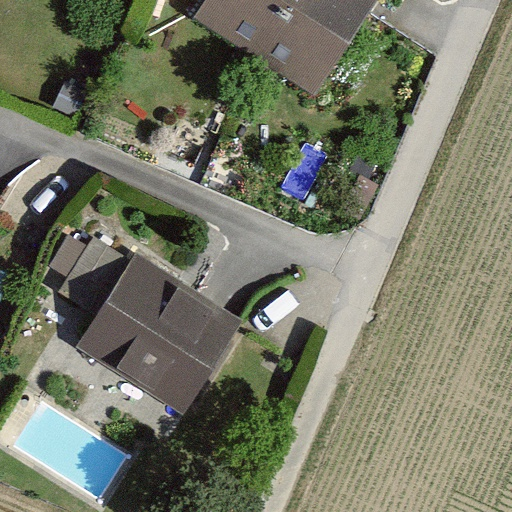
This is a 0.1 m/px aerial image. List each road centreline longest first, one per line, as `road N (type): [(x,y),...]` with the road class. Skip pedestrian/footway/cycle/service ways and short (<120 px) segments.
road 1 (residential): [(0,121),(371,266)]
road 2 (residential): [(477,0),(371,266)]
road 3 (residential): [(371,266),(272,511)]
